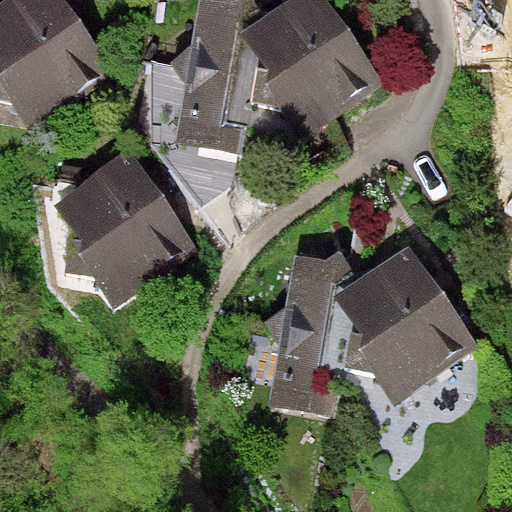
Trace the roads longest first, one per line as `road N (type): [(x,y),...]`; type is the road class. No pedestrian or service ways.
road 1 (residential): [(0,315),(192,511)]
road 2 (residential): [(431,0),(441,57),(430,116),(377,158)]
